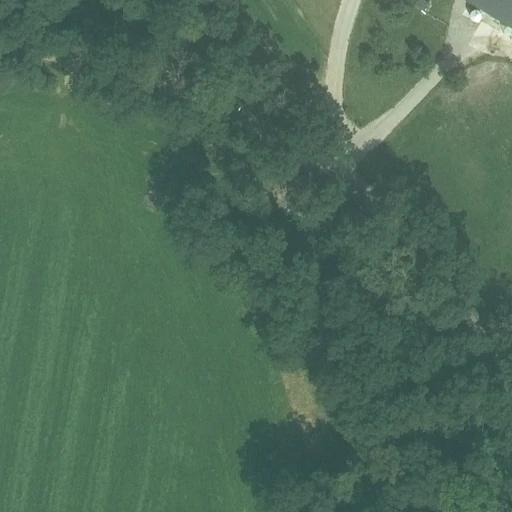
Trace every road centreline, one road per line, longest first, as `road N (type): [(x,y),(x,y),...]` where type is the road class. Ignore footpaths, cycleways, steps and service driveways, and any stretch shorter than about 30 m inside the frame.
road 1 (unclassified): [(511,385),(419,247),(333,166),(148,79),(0,49)]
road 2 (unknown): [(333,166),(346,0)]
